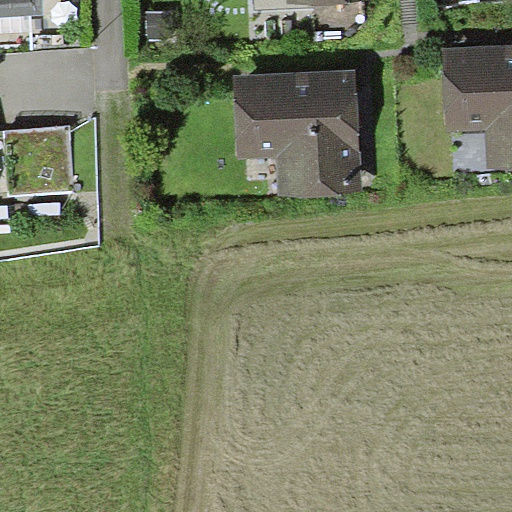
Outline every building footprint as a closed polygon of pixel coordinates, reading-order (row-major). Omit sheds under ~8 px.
[(0,0),(0,17),(31,16),(45,14),(44,0),(0,0)] [(356,4),(371,3),(371,0),(256,0),(257,10),(317,7),(318,30),(357,28),(356,4)] [(0,33),(32,32),(31,16),(0,17),(0,33)] [(487,130),(488,171),(511,169),(511,44),(441,48),(444,114),(446,114),(447,132),(487,130)] [(279,198),(361,195),(357,69),(233,74),(236,158),(277,157),(279,198)] [(70,126),(5,130),(8,194),(73,191),(70,126)] [(5,130),(0,129),(0,198),(8,198),(8,194),(5,130)]
